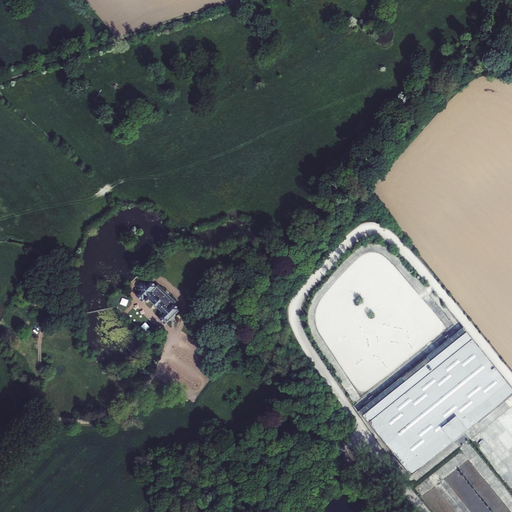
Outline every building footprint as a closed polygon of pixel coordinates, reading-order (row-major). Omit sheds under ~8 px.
[(140,293),(146,299),(148,297),(148,298),(149,300),(151,300),(151,299),(152,298),(166,312),(163,315),(169,322),(174,317),(178,313),(183,309),(177,302),(160,285),(155,279),(150,283),(148,281),(142,287),(144,289),(140,293)] [(160,285),(177,302),(179,300),(163,283),(160,285)] [(127,306),(130,300),(124,298),(121,304),(127,306)] [(46,321),(57,308),(54,306),(44,319),(46,321)] [(57,308),(46,321),(52,325),(62,313),(57,308)] [(146,322),(142,327),(146,331),(150,327),(146,322)] [(511,392),(511,387),(463,328),(361,411),(412,474),(511,392)]
